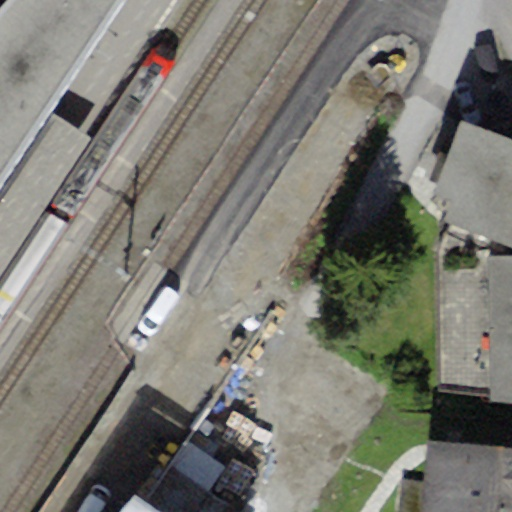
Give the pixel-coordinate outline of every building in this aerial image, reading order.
[(0,185),(125,0),(10,0),(0,12),(0,185)] [(0,265),(85,135),(57,115),(0,203),(0,265)] [(511,141),(460,121),(432,192),(452,201),(442,221),(511,248),(511,141)] [(511,448),(511,257),(487,260),(487,447),(511,448)] [(511,511),(511,448),(487,447),(429,441),(420,511),(511,511)] [(156,511),(133,496),(122,511),(156,511)]
